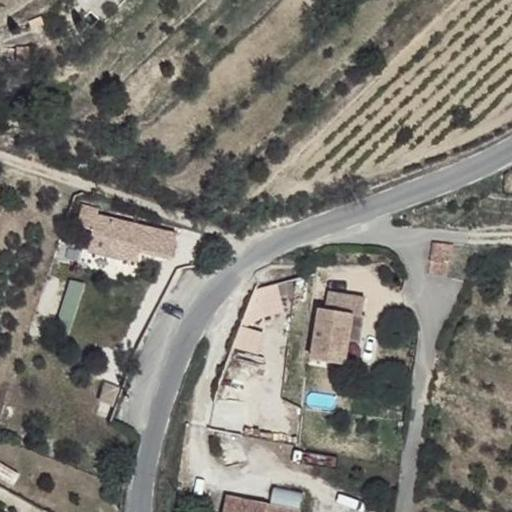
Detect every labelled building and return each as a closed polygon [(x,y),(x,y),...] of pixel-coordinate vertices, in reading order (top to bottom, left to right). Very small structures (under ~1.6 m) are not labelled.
[(80,217),(76,232),(90,236),(93,220),(80,217)] [(93,220),(90,236),(137,246),(140,231),(93,220)] [(140,231),(137,246),(169,253),(173,238),(140,231)] [(137,246),(90,236),(89,243),(136,252),(137,246)] [(428,275),(445,276),(447,265),(449,265),(451,245),(432,242),(428,275)] [(137,246),(136,252),(168,259),(169,253),(137,246)] [(76,283),(67,279),(53,328),(63,330),(76,283)] [(278,286),(250,288),(253,317),(280,314),(278,286)] [(350,317),(360,318),(363,301),(326,296),(323,313),(319,313),(312,363),(344,368),(350,317)] [(282,474),(275,490),(301,501),(308,485),(282,474)] [(233,476),(217,511),(263,511),(264,510),(272,492),(233,476)] [(299,511),(303,504),(272,492),(264,510),(268,511),(299,511)]
